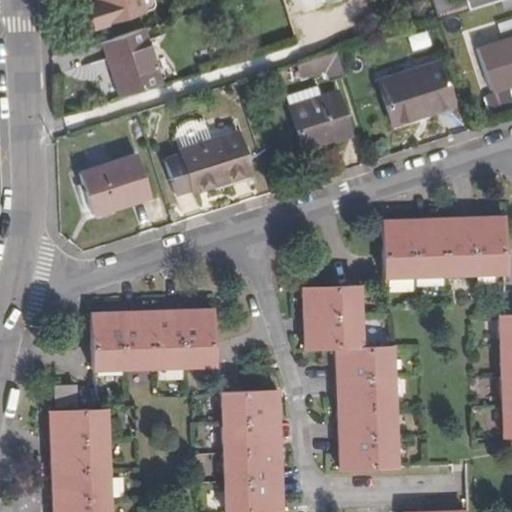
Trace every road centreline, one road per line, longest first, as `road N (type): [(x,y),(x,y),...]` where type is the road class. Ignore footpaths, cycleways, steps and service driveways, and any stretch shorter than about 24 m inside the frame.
road 1 (residential): [(442,493),(298,497),(291,400),(239,236)]
road 2 (residential): [(511,148),(239,236)]
road 3 (residential): [(19,246),(26,168),(14,0)]
road 4 (residential): [(239,236),(96,281),(54,274),(19,246)]
